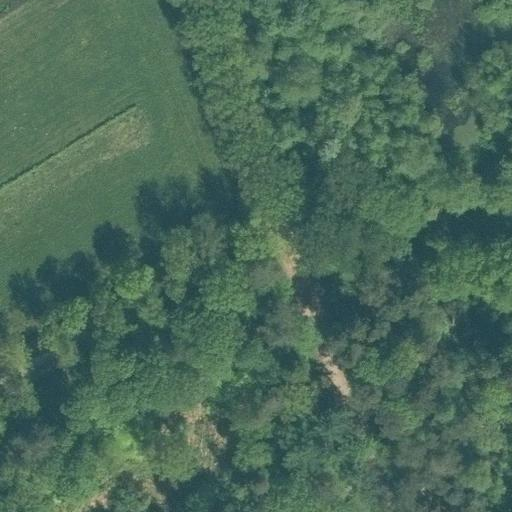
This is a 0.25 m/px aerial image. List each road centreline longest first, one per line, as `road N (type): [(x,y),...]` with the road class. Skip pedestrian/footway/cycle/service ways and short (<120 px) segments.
road 1 (track): [(398,511),(263,192),(194,0)]
road 2 (track): [(0,381),(273,215)]
